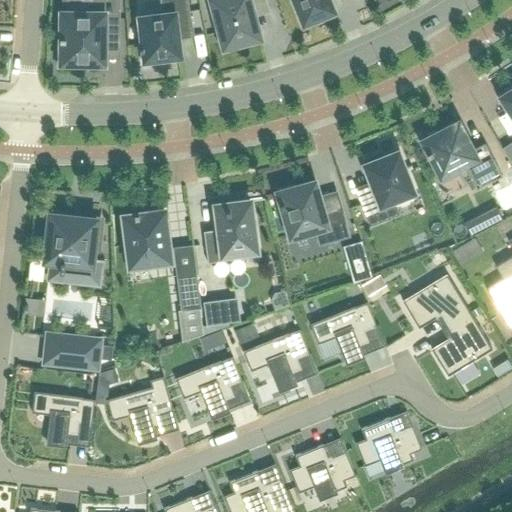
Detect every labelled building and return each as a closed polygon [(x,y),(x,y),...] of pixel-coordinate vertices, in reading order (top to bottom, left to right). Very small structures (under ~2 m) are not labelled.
[(93,0),(93,12),(61,12),(61,36),(59,36),(59,39),(57,39),(57,66),(80,66),(80,62),(103,62),(103,34),(119,34),(119,0),(93,0)] [(192,29),(186,0),(160,0),(162,10),(158,10),(158,14),(138,16),(141,38),(139,38),(140,42),(139,42),(140,47),(140,49),(142,60),(142,64),(155,62),(155,59),(179,56),(176,32),(192,29)] [(210,0),(223,47),(241,42),(240,39),(258,34),(250,6),(265,2),(264,0),(210,0)] [(293,0),(303,24),(333,11),(328,0),(293,0)] [(511,112),(511,85),(496,95),(507,113),(511,111),(511,112)] [(429,154),(440,176),(463,164),(475,189),(502,176),(484,142),(471,149),(457,122),(437,132),(433,131),(427,134),(426,138),(422,140),(427,151),(426,152),(428,155),(429,154)] [(360,198),(370,224),(397,213),(392,200),(413,192),(397,151),(381,157),(379,153),(364,159),(366,163),(364,164),(375,192),(360,198)] [(315,229),(319,243),(348,235),(348,234),(345,235),(339,211),(341,210),(341,209),(323,214),(313,181),(295,187),(294,184),(277,189),(280,202),(279,203),(280,207),(282,207),(290,236),(315,229)] [(203,231),(207,262),(223,260),(222,255),(255,251),(255,256),(258,255),(255,233),(254,233),(250,200),(264,198),(263,197),(228,202),(214,204),(217,229),(203,231)] [(188,232),(184,207),(174,209),(178,234),(188,232)] [(488,208),(467,217),(473,229),(493,220),(488,208)] [(151,266),(151,262),(169,260),(163,213),(148,215),(147,212),(138,213),(138,211),(133,212),(133,214),(123,215),(127,245),(123,245),(123,246),(124,246),(126,265),(150,262),(150,267),(151,266)] [(96,280),(97,274),(99,259),(104,260),(104,258),(96,258),(98,244),(93,243),(95,223),(80,222),(77,221),(77,217),(50,214),(45,260),(60,261),(59,270),(60,270),(59,276),(96,280)] [(511,240),(509,243),(511,248),(511,254),(495,265),(502,277),(485,287),(501,313),(499,314),(511,335),(511,240)] [(199,307),(195,273),(177,275),(181,309),(199,307)] [(447,275),(403,301),(419,329),(436,319),(442,329),(470,312),(447,275)] [(240,320),(240,319),(232,320),(229,298),(203,301),(206,325),(240,320)] [(355,305),(310,323),(318,343),(335,336),(345,361),(364,354),(360,345),(370,341),(366,330),(377,326),(367,302),(356,306),(355,305)] [(448,339),(432,349),(448,377),(493,350),(470,312),(442,329),(448,339)] [(288,332),(243,350),(251,370),(268,363),(278,389),(296,381),(293,372),(303,368),(298,357),(309,353),(300,329),(289,333),(288,332)] [(95,367),(98,340),(48,334),(45,361),(95,367)] [(221,359),(176,377),(184,397),(200,390),(211,416),(229,408),(226,399),(235,396),(231,384),(242,380),(232,356),(221,360),(221,359)] [(153,385),(107,399),(112,419),(130,414),(137,441),(156,435),(154,426),(164,423),(161,412),(172,409),(165,384),(154,387),(153,385)] [(35,391),(32,412),(50,414),(47,441),(66,444),(68,434),(78,436),(79,424),(91,425),(95,399),(83,398),(83,397),(35,391)] [(363,439),(353,443),(363,466),(378,460),(382,472),(411,460),(408,454),(419,449),(409,425),(398,430),(397,426),(391,428),(387,418),(359,429),(363,439)] [(298,466),(288,470),(297,493),(312,487),(317,498),(345,487),(343,480),(354,476),(344,452),(333,456),(332,452),(326,455),(322,445),(294,456),(298,466)] [(232,492),(222,496),(228,511),(279,511),(277,507),(288,502),(278,478),(267,483),(266,479),(260,481),(256,471),(228,482),(232,492)] [(163,511),(215,511),(213,505),(202,509),(200,505),(195,508),(190,498),(162,509),(163,511)]
